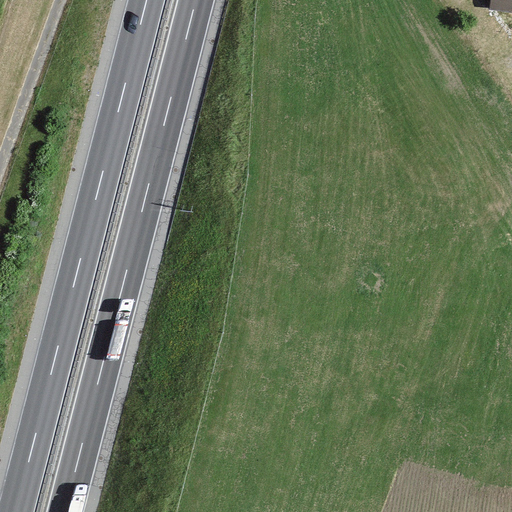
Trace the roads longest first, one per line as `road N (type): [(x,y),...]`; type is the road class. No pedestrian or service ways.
road 1 (motorway): [(145,0),(15,511)]
road 2 (motorway): [(69,511),(198,0)]
road 3 (track): [(59,0),(0,165)]
